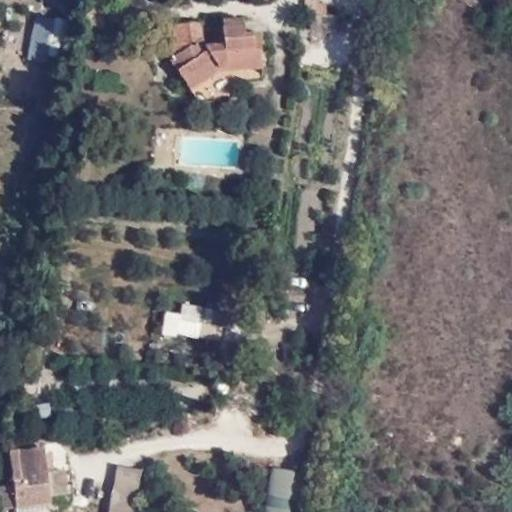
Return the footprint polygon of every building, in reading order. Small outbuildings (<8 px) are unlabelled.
[(103,28),(106,4),(77,0),(74,38),(95,40),(99,28),(103,28)] [(306,0),(308,28),(322,27),(321,0),(306,0)] [(242,15),(225,16),(226,27),(242,27),(242,15)] [(31,58),(65,58),(66,19),(31,18),(31,58)] [(258,26),(242,27),(226,27),(226,40),(202,41),(201,18),(155,21),(154,39),(167,39),(169,59),(191,85),(220,63),(260,59),(258,26)] [(179,322),(230,328),(232,311),(181,305),(179,322)] [(98,348),(122,349),(123,333),(99,332),(98,348)] [(94,458),(94,439),(53,439),(51,458),(94,458)] [(44,474),(41,447),(8,453),(13,490),(0,491),(0,496),(1,507),(12,506),(14,508),(48,504),(47,494),(64,492),(59,472),(44,474)] [(108,511),(134,511),(137,468),(112,466),(108,511)] [(293,511),(301,473),(270,467),(261,511),(293,511)]
